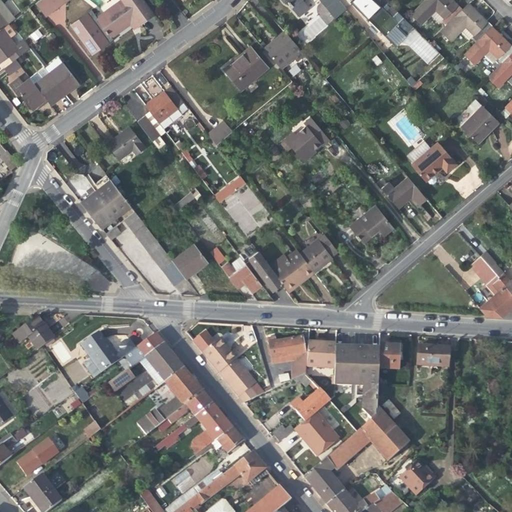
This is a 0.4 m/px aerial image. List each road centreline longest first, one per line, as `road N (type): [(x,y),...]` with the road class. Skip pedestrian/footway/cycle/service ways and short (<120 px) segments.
road 1 (residential): [(148,307),(316,511)]
road 2 (residential): [(230,0),(33,151)]
road 3 (residential): [(360,319),(366,297),(511,169)]
road 4 (residential): [(360,319),(148,307)]
road 5 (residential): [(148,307),(28,161)]
road 6 (residential): [(511,328),(360,319)]
road 7 (residential): [(148,307),(0,301)]
